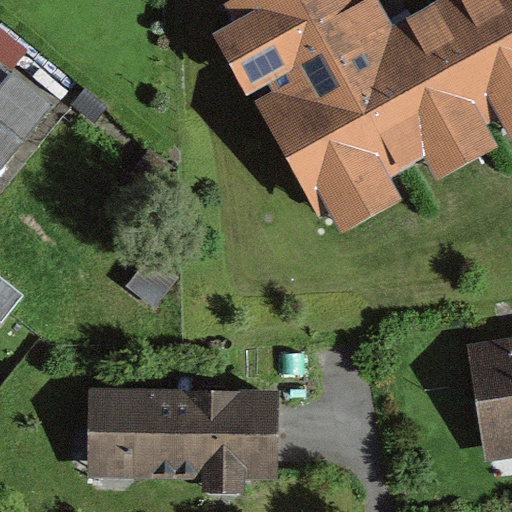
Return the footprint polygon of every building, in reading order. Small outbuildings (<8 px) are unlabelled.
[(323,214),(511,109),(511,0),(459,0),(391,37),(370,0),(252,0),(233,11),(281,98),(264,107),(323,214)] [(0,57),(0,193),(1,194),(68,112),(0,57)] [(24,293),(0,274),(0,320),(2,322),(24,293)] [(511,342),(472,349),(493,470),(511,466),(511,342)] [(288,397),(91,392),(89,481),(207,484),(206,494),(250,495),(250,483),(286,484),(288,397)]
